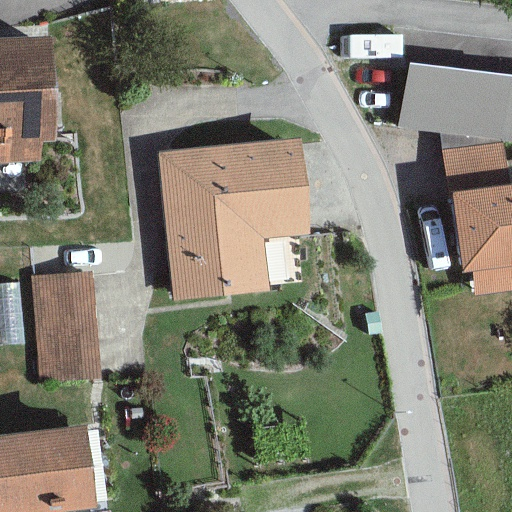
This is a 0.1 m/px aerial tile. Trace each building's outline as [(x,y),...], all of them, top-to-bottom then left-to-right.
[(40,143),(54,142),(48,36),(0,37),(0,164),(41,162),(40,143)] [(511,76),(408,63),(395,128),(438,134),(439,150),(500,144),(499,140),(511,141),(511,76)] [(156,155),(172,301),(268,290),(262,240),(309,235),(298,139),(156,155)] [(508,186),(500,144),(439,150),(447,194),(451,193),(508,186)] [(511,185),(508,186),(451,193),(461,273),(471,272),(473,295),(511,290),(511,185)] [(91,273),(29,277),(37,383),(99,379),(91,273)] [(86,425),(0,435),(0,511),(66,511),(97,508),(86,425)]
